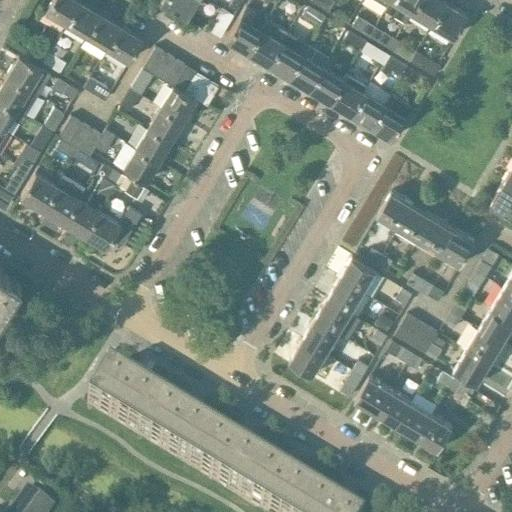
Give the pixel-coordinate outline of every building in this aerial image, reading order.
[(49,0),(43,10),(65,23),(78,0),(49,0)] [(79,0),(78,0),(65,23),(85,35),(99,12),(79,0)] [(155,0),(155,1),(183,17),(192,0),(155,0)] [(229,0),(225,8),(232,13),(239,0),(229,0)] [(320,0),(319,4),(327,9),(332,0),(320,0)] [(376,0),(385,5),(383,9),(388,0),(376,0)] [(388,0),(383,9),(403,21),(409,12),(410,12),(417,0),(388,0)] [(442,0),(417,0),(410,12),(431,25),(445,1),(442,0)] [(445,1),(431,25),(451,37),(465,14),(445,1)] [(245,4),(224,38),(246,51),(260,27),(249,21),(256,10),(245,4)] [(301,14),(309,19),(315,9),(307,4),(301,14)] [(207,28),(218,35),(231,14),(232,13),(225,8),(220,6),(219,7),(207,28)] [(315,9),(309,19),(318,24),(324,15),(315,9)] [(99,12),(85,35),(106,48),(120,24),(99,12)] [(351,23),(359,29),(365,19),(356,14),(351,23)] [(365,19),(359,29),(368,34),(374,25),(365,19)] [(120,24),(106,48),(126,60),(141,37),(120,24)] [(260,27),(246,51),(266,63),(280,40),(260,27)] [(342,38),(350,44),(356,34),(347,29),(342,38)] [(356,34),(350,44),(359,49),(365,40),(356,34)] [(394,37),(389,47),(401,54),(406,45),(394,37)] [(266,63),(287,76),(307,42),(306,42),(300,52),(280,40),(266,63)] [(307,42),(287,76),(307,88),(327,55),(307,42)] [(141,66),(151,73),(164,51),(153,45),(140,66),(141,66)] [(406,45),(401,54),(409,59),(415,50),(406,45)] [(41,59),(50,65),(58,70),(64,61),(47,50),(41,59)] [(164,51),(151,73),(161,79),(174,57),(164,51)] [(17,53),(5,74),(28,89),(41,67),(17,53)] [(383,64),(391,69),(397,59),(389,54),(383,64)] [(327,55),(307,88),(327,100),(341,76),(321,64),(327,55)] [(174,57),(161,79),(170,84),(172,86),(185,63),(174,57)] [(397,59),(391,69),(395,71),(400,75),(406,65),(397,59)] [(170,84),(157,105),(181,119),(194,98),(183,91),(196,70),(185,63),(172,86),(170,84)] [(141,66),(129,86),(139,92),(140,92),(151,73),(141,66)] [(341,76),(327,100),(348,113),(363,89),(366,84),(344,71),(341,76)] [(0,81),(0,98),(25,114),(24,113),(36,93),(28,89),(5,74),(0,81)] [(88,75),(82,85),(92,91),(98,81),(88,75)] [(98,81),(92,91),(104,98),(109,88),(98,81)] [(61,91),(71,97),(76,88),(67,83),(61,91)] [(129,87),(123,96),(132,102),(138,93),(129,87)] [(363,89),(348,113),(369,125),(383,102),(363,89)] [(383,102),(369,125),(390,138),(410,105),(389,91),(383,102)] [(123,96),(118,103),(128,109),(132,102),(123,96)] [(0,98),(0,127),(4,129),(12,116),(21,121),(25,114),(0,98)] [(157,105),(145,125),(169,140),(181,119),(157,105)] [(53,106),(47,115),(56,121),(62,112),(53,106)] [(69,114),(57,135),(60,137),(68,142),(81,121),(69,114)] [(41,123),(51,129),(56,121),(47,115),(41,123)] [(69,143),(77,148),(78,149),(91,127),(81,121),(68,142),(69,143)] [(145,125),(132,147),(156,161),(169,140),(145,125)] [(91,127),(78,149),(88,155),(94,145),(98,137),(100,133),(91,127)] [(100,133),(98,137),(108,143),(114,133),(103,127),(100,133)] [(40,150),(46,140),(35,133),(29,143),(40,150)] [(54,147),(63,152),(69,143),(68,142),(60,137),(54,147)] [(98,137),(94,145),(103,151),(108,143),(98,137)] [(69,143),(63,152),(72,157),(77,148),(69,143)] [(28,147),(22,155),(31,161),(37,153),(28,147)] [(132,147),(120,167),(144,181),(156,161),(132,147)] [(17,164),(26,170),(31,161),(22,155),(17,164)] [(96,172),(105,177),(111,181),(107,187),(110,188),(119,173),(102,162),(96,172)] [(511,162),(502,178),(511,183),(511,162)] [(34,170),(19,195),(41,209),(57,183),(34,170)] [(119,173),(110,188),(110,189),(114,183),(124,189),(123,191),(136,198),(143,187),(119,173)] [(511,183),(502,178),(490,199),(511,212),(511,183)] [(57,183),(41,209),(62,221),(77,196),(57,183)] [(391,189),(376,213),(398,227),(413,202),(391,189)] [(77,196),(62,221),(82,234),(98,208),(77,196)] [(413,202),(398,227),(419,239),(434,215),(413,202)] [(98,208),(82,234),(104,247),(110,237),(120,243),(139,212),(127,205),(118,220),(98,208)] [(434,215),(419,239),(440,252),(454,227),(434,215)] [(454,227),(440,252),(460,264),(475,240),(454,227)] [(371,246),(365,256),(377,263),(383,253),(371,246)] [(488,246),(474,269),(484,275),(498,252),(488,246)] [(383,253),(377,263),(386,269),(392,259),(383,253)] [(351,255),(338,277),(362,292),(376,269),(351,255)] [(474,269),(468,279),(478,285),(484,275),(474,269)] [(511,269),(502,285),(511,291),(511,269)] [(0,313),(19,283),(2,273),(0,271),(0,313)] [(413,271),(407,281),(418,288),(424,278),(413,271)] [(338,277),(325,298),(359,318),(360,317),(350,311),(362,292),(338,277)] [(424,278),(418,288),(427,294),(433,284),(424,278)] [(395,296),(405,302),(411,291),(401,285),(395,296)] [(511,291),(502,285),(490,306),(511,318),(511,291)] [(325,298),(312,319),(337,333),(338,332),(347,337),(359,318),(325,298)] [(456,299),(450,310),(460,316),(466,305),(456,299)] [(389,306),(376,328),(385,334),(393,322),(399,312),(389,306)] [(511,318),(490,306),(478,326),(502,341),(511,325),(511,318)] [(450,310),(443,320),(453,326),(460,316),(450,310)] [(394,333),(424,351),(431,340),(437,331),(406,312),(394,333)] [(312,319),(300,339),(325,354),(337,333),(312,319)] [(478,326),(465,347),(490,362),(502,341),(478,326)] [(380,343),(385,334),(376,328),(370,337),(380,343)] [(431,340),(424,351),(435,358),(445,340),(436,334),(437,331),(431,340)] [(0,358),(10,343),(9,342),(0,336),(0,358)] [(386,348),(408,361),(414,351),(392,338),(386,348)] [(300,339),(288,359),(313,374),(325,354),(300,339)] [(465,347),(452,368),(477,383),(490,362),(465,347)] [(414,351),(408,361),(417,367),(423,357),(414,351)] [(358,358),(350,370),(361,376),(368,364),(358,358)] [(137,435),(158,399),(107,368),(86,404),(112,419),(137,435)] [(436,379),(449,387),(455,376),(442,369),(436,379)] [(345,378),(355,384),(361,376),(350,370),(345,378)] [(369,374),(354,398),(377,412),(392,387),(369,374)] [(457,392),(457,391),(468,398),(474,388),(463,381),(455,376),(449,387),(457,392)] [(392,387),(377,412),(398,425),(412,400),(392,387)] [(188,466),(210,430),(184,414),(158,399),(137,435),(162,450),(188,466)] [(412,400),(398,425),(418,437),(433,413),(412,400)] [(433,413),(418,437),(437,449),(452,424),(433,413)] [(237,496),(259,460),(228,441),(210,430),(188,466),(237,496)] [(264,511),(297,511),(310,491),(284,475),(259,460),(237,496),(264,511)] [(8,511),(47,511),(52,506),(26,488),(20,496),(11,508),(8,511)] [(345,511),(310,491),(297,511),(345,511)]
